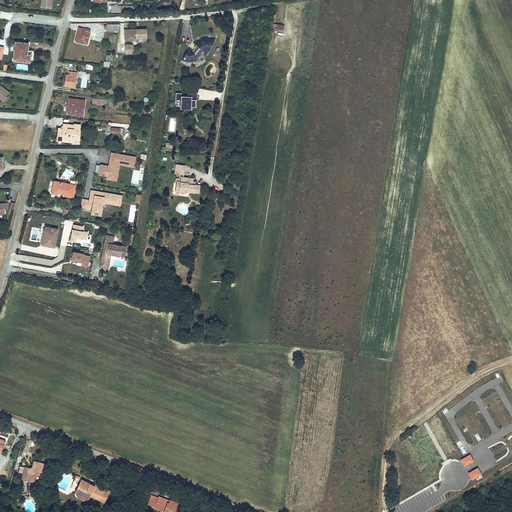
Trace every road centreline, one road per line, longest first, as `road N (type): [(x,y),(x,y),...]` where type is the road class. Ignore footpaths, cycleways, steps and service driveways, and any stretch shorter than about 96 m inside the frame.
road 1 (residential): [(71,0),(0,285)]
road 2 (residential): [(0,411),(259,511)]
road 3 (track): [(382,511),(391,439),(465,380),(511,357)]
